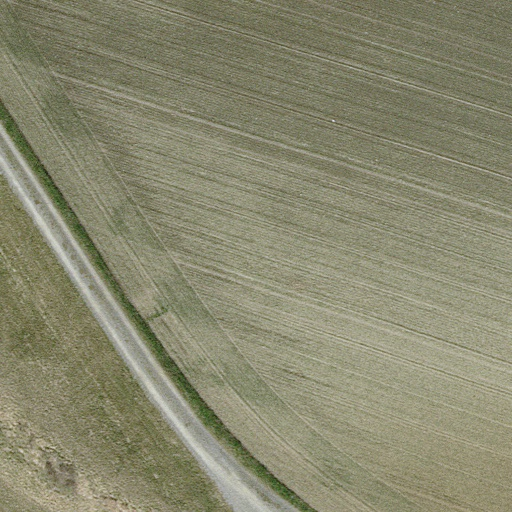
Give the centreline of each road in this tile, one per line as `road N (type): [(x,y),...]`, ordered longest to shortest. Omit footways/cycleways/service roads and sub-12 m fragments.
road 1 (track): [(0,132),(244,511)]
road 2 (track): [(277,511),(177,418)]
